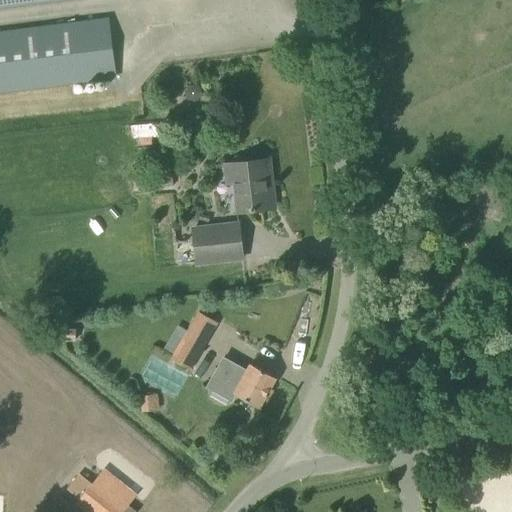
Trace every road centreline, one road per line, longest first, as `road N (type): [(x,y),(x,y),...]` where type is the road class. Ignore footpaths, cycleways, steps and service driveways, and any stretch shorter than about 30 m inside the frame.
road 1 (unclassified): [(296,456),(329,362),(337,300),(317,0)]
road 2 (unclassified): [(296,456),(511,420)]
